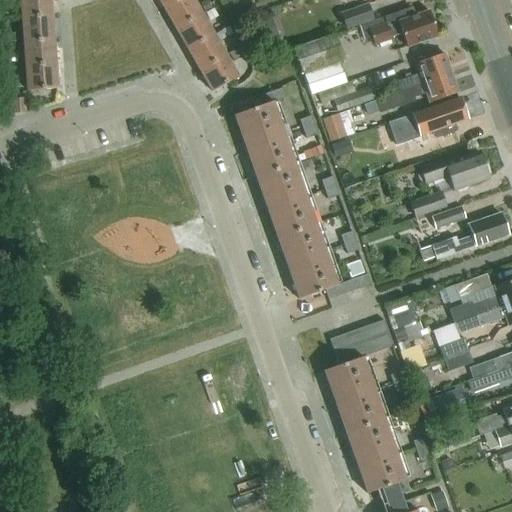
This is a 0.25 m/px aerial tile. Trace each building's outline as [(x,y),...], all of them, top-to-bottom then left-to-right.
[(20,0),(22,20),(52,17),(50,0),(20,0)] [(158,0),(164,9),(180,0),(158,0)] [(193,0),(180,0),(164,9),(176,30),(202,15),(193,0)] [(207,1),(200,5),(205,14),(212,9),(207,1)] [(368,4),(340,14),(346,30),(374,20),(368,4)] [(213,9),(205,14),(210,22),(218,17),(213,9)] [(429,11),(415,16),(412,9),(360,27),(365,41),(372,39),(375,46),(394,40),(393,38),(402,35),(406,48),(438,37),(429,11)] [(202,15),(176,30),(188,51),(214,35),(211,30),(202,15)] [(24,43),(54,41),(52,17),(22,20),(23,33),(24,43)] [(229,27),(214,35),(218,42),(233,34),(229,27)] [(23,33),(6,34),(7,45),(24,43),(23,33)] [(214,35),(188,51),(200,71),(226,56),(218,42),(214,35)] [(335,36),(295,50),(302,72),(342,58),(335,36)] [(26,67),(56,65),(54,41),(24,43),(26,67)] [(240,49),(229,55),(234,63),(245,56),(240,49)] [(400,91),(450,73),(443,53),(414,63),(418,74),(397,81),(400,91)] [(226,56),(200,71),(212,93),(239,77),(231,64),(226,56)] [(28,92),(57,89),(56,65),(26,67),(28,92)] [(428,103),(457,93),(450,73),(400,91),(374,100),(379,113),(414,101),(413,97),(424,93),(428,103)] [(346,84),(317,94),(321,106),(333,101),(336,111),(374,97),(371,88),(355,93),(352,82),(346,84)] [(262,107),(233,116),(244,147),(283,133),(273,104),(286,100),(282,89),(259,98),(262,107)] [(398,144),(418,136),(434,131),(435,134),(450,128),(449,126),(467,119),(459,98),(391,122),(398,144)] [(25,99),(12,99),(13,114),(26,113),(25,99)] [(342,112),(321,119),(329,142),(350,134),(342,112)] [(302,129),(314,125),(311,116),(299,121),(302,129)] [(314,125),(302,129),(306,140),(317,136),(314,125)] [(283,133),(244,147),(255,178),(294,164),(283,133)] [(348,139),(331,145),(335,158),(353,152),(348,139)] [(320,146),(314,148),(317,157),(323,155),(320,146)] [(314,148),(302,153),(303,155),(305,160),(305,161),(312,158),(312,159),(317,157),(314,148)] [(487,177),(489,172),(487,166),(482,164),(478,151),(444,164),(442,160),(419,168),(425,184),(447,176),(453,191),(455,190),(459,192),(465,190),(467,186),(488,179),(487,177)] [(303,155),(295,158),(297,163),(305,160),(303,155)] [(294,164),(255,178),(266,209),(305,195),(294,164)] [(330,178),(320,182),(323,191),(334,187),(330,178)] [(334,187),(323,191),(326,199),(337,196),(334,187)] [(410,204),(414,217),(445,207),(441,193),(410,204)] [(305,195),(266,209),(277,240),(316,226),(305,195)] [(431,219),(434,229),(465,218),(461,208),(431,219)] [(436,260),(507,235),(500,213),(467,225),(471,236),(456,241),(455,237),(431,246),(436,260)] [(316,226),(277,240),(288,270),(327,257),(316,226)] [(352,233),(340,237),(343,246),(355,242),(352,233)] [(355,242),(343,246),(346,255),(358,250),(355,242)] [(327,257),(288,270),(299,301),(325,292),(328,301),(371,287),(367,276),(337,286),(327,257)] [(485,275),(454,287),(459,299),(490,287),(485,275)] [(454,323),(511,302),(511,279),(494,286),(497,296),(472,305),(472,303),(450,311),(454,323)] [(511,302),(454,323),(458,335),(480,327),(480,326),(504,317),(508,326),(511,324),(511,302)] [(391,317),(388,319),(392,331),(396,329),(410,324),(411,324),(406,312),(391,317)] [(463,339),(439,348),(443,357),(466,349),(463,339)] [(406,350),(414,368),(431,361),(423,343),(406,350)] [(466,349),(443,357),(447,369),(471,361),(466,349)] [(511,352),(492,359),(469,367),(473,379),(487,374),(496,371),(511,364),(511,352)] [(334,403),(374,389),(363,358),(360,359),(349,363),(338,367),(323,372),(334,403)] [(473,379),(467,381),(470,392),(511,377),(511,364),(496,371),(487,374),(473,379)] [(420,371),(412,374),(419,395),(431,391),(426,377),(422,378),(420,371)] [(402,372),(389,376),(392,386),(405,381),(402,372)] [(405,381),(392,386),(395,395),(408,390),(405,381)] [(345,434),(384,420),(374,389),(334,403),(345,434)] [(458,390),(425,403),(431,420),(465,408),(458,390)] [(496,414),(474,422),(480,436),(483,435),(507,426),(511,424),(511,406),(502,410),(503,415),(497,417),(496,414)] [(356,464),(395,451),(384,420),(345,434),(356,464)] [(511,424),(507,426),(483,435),(489,450),(511,441),(511,424)] [(422,438),(412,441),(416,454),(426,450),(422,438)] [(426,450),(416,454),(421,466),(427,464),(426,459),(428,458),(426,450)] [(367,495),(381,490),(405,482),(406,481),(395,451),(356,464),(367,495)] [(511,452),(500,457),(504,468),(511,465),(511,452)] [(387,505),(411,497),(405,482),(381,490),(387,505)] [(416,511),(411,497),(387,505),(389,511),(416,511)]
